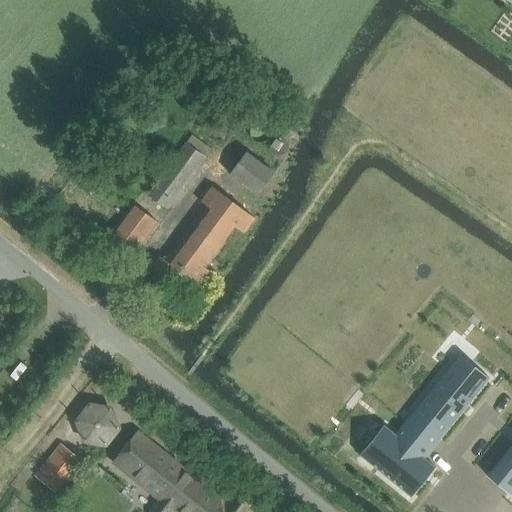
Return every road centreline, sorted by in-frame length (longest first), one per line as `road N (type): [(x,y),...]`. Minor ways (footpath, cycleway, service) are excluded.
road 1 (residential): [(328,511),(0,243)]
road 2 (residential): [(501,392),(448,459),(457,467),(436,494)]
